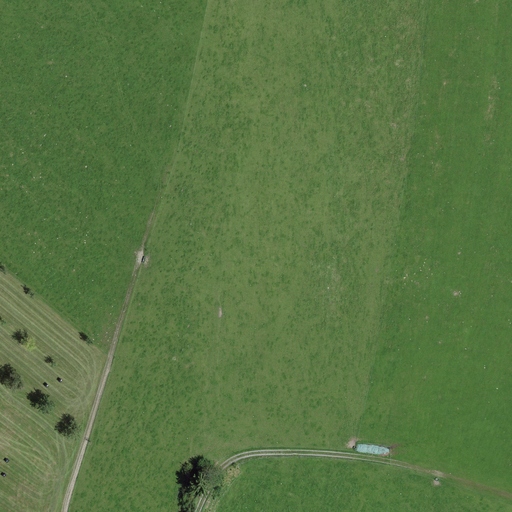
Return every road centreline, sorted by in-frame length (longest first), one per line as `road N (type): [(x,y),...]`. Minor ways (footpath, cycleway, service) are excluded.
road 1 (track): [(511,503),(394,462),(283,451),(226,463),(198,511)]
road 2 (track): [(149,245),(64,511)]
